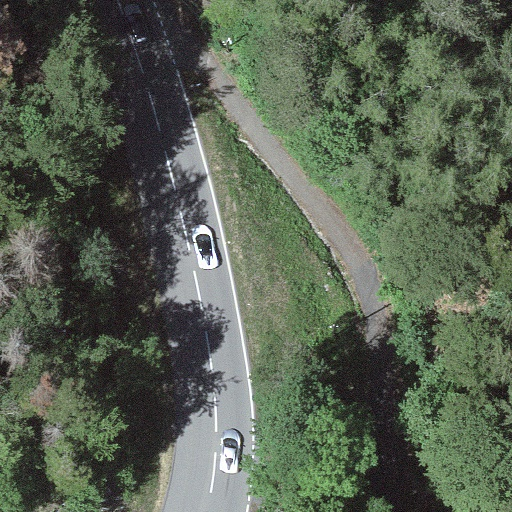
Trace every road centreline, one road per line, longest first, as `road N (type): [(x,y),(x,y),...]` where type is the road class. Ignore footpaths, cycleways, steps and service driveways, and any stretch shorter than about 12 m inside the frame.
road 1 (track): [(393,511),(367,275),(198,50),(119,3)]
road 2 (secondary): [(208,511),(216,435),(206,332),(176,190),(118,0)]
